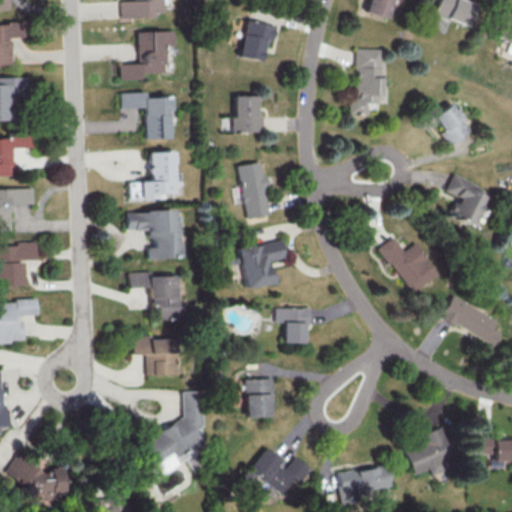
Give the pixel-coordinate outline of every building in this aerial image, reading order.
[(160,0),(150,0),(117,1),(118,18),(152,17),(152,11),(161,11),(160,0)] [(388,0),(363,1),(363,17),(388,16),(388,0)] [(432,1),(432,20),(470,20),(470,0),(432,1)] [(511,16),(501,13),(493,36),(511,42),(511,16)] [(270,41),(273,26),(243,19),(235,56),(259,61),(264,40),(270,41)] [(0,63),(8,64),(7,37),(22,36),(22,22),(0,22),(0,63)] [(135,30),(136,63),(117,63),(117,79),(137,79),(137,72),(161,72),(160,45),(171,45),(171,30),(135,30)] [(364,112),(364,102),(377,102),(378,48),(352,48),(351,97),(346,97),(345,112),(364,112)] [(0,119),(9,119),(9,92),(25,92),(24,76),(0,76),(0,119)] [(166,137),(166,110),(172,109),(172,96),(142,96),(142,91),(118,92),(118,107),(141,107),(142,138),(166,137)] [(230,94),(230,131),(259,132),(259,115),(256,114),(256,94),(230,94)] [(446,145),(467,129),(447,102),(429,115),(440,130),(437,132),(446,145)] [(0,135),(0,174),(12,174),(12,147),(28,146),(28,135),(0,135)] [(146,151),(146,180),(134,180),(134,182),(126,182),(126,195),(137,195),(137,197),(163,196),(163,192),(173,192),(172,151),(146,151)] [(234,164),(242,217),(267,213),(259,160),(234,164)] [(444,213),(470,224),(486,190),(448,173),(440,190),(452,195),(444,213)] [(30,203),(30,187),(0,187),(0,229),(8,229),(7,203),(30,203)] [(122,211),(123,229),(143,228),(145,258),(176,256),(173,208),(122,211)] [(375,246),(408,293),(435,273),(411,241),(399,250),(389,236),(375,246)] [(234,247),(242,287),(269,282),(264,261),(281,257),(277,239),(234,247)] [(0,243),(0,284),(22,283),(21,259),(40,258),(40,242),(0,243)] [(175,274),(148,275),(148,270),(125,271),(126,287),(147,286),(147,307),(154,307),(155,318),(177,317),(175,274)] [(437,317),(491,344),(497,332),(489,329),(494,318),(447,295),(437,317)] [(34,299),(0,300),(0,340),(18,340),(17,315),(34,315),(34,299)] [(302,342),(302,323),(307,323),(307,308),(272,307),(272,321),(281,321),(280,341),(302,342)] [(127,353),(141,353),(142,374),(172,374),(171,336),(127,337),(127,353)] [(243,416),(268,415),(267,402),(270,401),(269,377),(241,379),(243,416)] [(179,416),(134,444),(142,456),(142,459),(150,471),(163,471),(175,463),(170,456),(185,447),(192,447),(198,443),(198,439),(192,430),(199,425),(197,390),(178,390),(179,416)] [(411,474),(428,467),(433,481),(454,474),(439,430),(400,443),(411,474)] [(492,461),(511,460),(511,436),(476,437),(477,453),(492,453),(492,461)] [(276,493),(290,477),(296,482),(308,468),(292,455),(284,466),(262,448),(246,468),(276,493)] [(387,485),(383,463),(334,471),(337,485),(334,486),(337,504),(355,501),(353,490),(387,485)] [(13,497),(33,496),(34,503),(60,502),(58,464),(1,467),(1,474),(12,473),(13,497)] [(122,511),(122,491),(92,492),(92,511),(122,511)]
